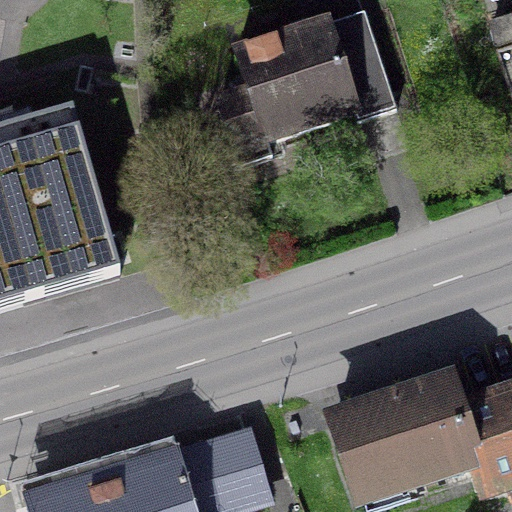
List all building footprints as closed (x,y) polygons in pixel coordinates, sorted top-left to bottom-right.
[(351,122),(353,129),(394,116),(362,19),(232,61),(245,101),(214,111),(235,175),(269,164),(265,150),(351,122)] [(511,28),(487,37),(511,113),(511,28)] [(0,134),(0,312),(120,277),(71,113),(0,134)] [(480,495),(505,486),(511,508),(511,403),(456,422),(446,390),(331,429),(357,509),(472,471),(480,495)] [(248,511),(264,507),(245,444),(235,447),(234,445),(150,470),(154,483),(133,489),(130,478),(29,509),(30,511),(248,511)]
